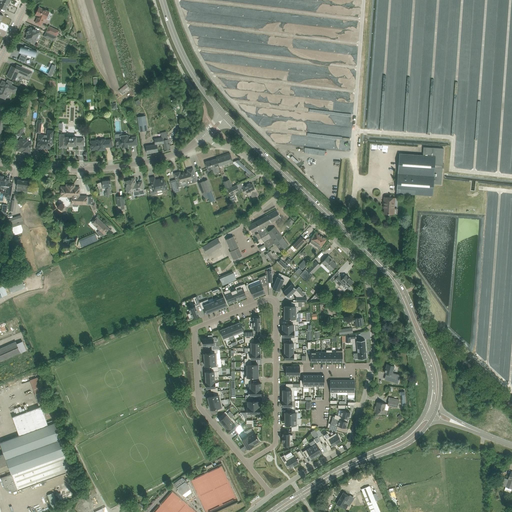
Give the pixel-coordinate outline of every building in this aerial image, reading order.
[(0,3),(0,7),(1,8),(6,10),(9,4),(2,1),(0,4),(0,3)] [(46,19),(49,12),(39,7),(36,14),(38,16),(35,23),(41,25),(44,18),(46,19)] [(57,36),(59,31),(49,26),(47,31),(57,36)] [(39,32),(31,28),(30,29),(29,29),(28,32),(29,32),(26,39),(34,43),(37,38),(38,38),(39,37),(39,36),(40,35),(39,34),(39,32)] [(54,41),(56,37),(46,32),(44,36),(54,41)] [(33,49),(28,47),(25,45),(25,46),(24,47),(21,47),(19,52),(23,53),(22,55),(21,54),(19,59),(18,59),(21,60),(25,63),(25,62),(27,57),(25,56),(26,54),(35,57),(37,51),(33,50),(33,49)] [(10,69),(7,76),(11,78),(13,79),(15,75),(17,76),(19,73),(30,78),(32,72),(22,67),(21,70),(15,67),(12,66),(11,69),(10,69)] [(17,88),(8,84),(3,81),(1,85),(2,86),(1,88),(1,87),(0,89),(0,96),(5,99),(9,91),(15,94),(17,88)] [(122,95),(130,88),(127,84),(119,90),(122,95)] [(140,132),(148,130),(146,120),(146,116),(138,117),(140,132)] [(37,143),(37,149),(43,150),(43,148),(50,148),(50,144),(52,144),(53,131),(48,131),(47,139),(43,139),(44,136),(39,135),(38,140),(38,143),(37,143)] [(84,145),(84,140),(84,139),(76,138),(76,137),(67,137),(67,134),(60,134),(59,148),(67,148),(67,145),(76,146),(76,145),(84,145)] [(129,138),(129,135),(121,136),(121,138),(116,138),(117,147),(118,147),(122,147),(122,148),(128,147),(128,146),(137,145),(136,137),(129,138)] [(155,144),(151,145),(152,149),(154,149),(155,152),(158,152),(157,144),(163,143),(165,150),(170,148),(169,143),(168,139),(163,140),(162,138),(154,139),(155,144)] [(27,142),(28,140),(20,139),(20,141),(18,141),(17,146),(16,151),(25,152),(25,153),(29,153),(29,152),(30,152),(31,142),(27,142)] [(105,140),(96,140),(97,141),(91,141),(91,145),(91,150),(100,149),(100,150),(105,149),(105,147),(112,146),(112,140),(105,140)] [(151,145),(146,146),(146,149),(147,154),(152,153),(155,152),(154,149),(152,149),(151,145)] [(399,154),(396,193),(398,193),(398,195),(401,195),(401,194),(432,196),(434,176),(441,177),(442,177),(444,149),(431,148),(432,148),(431,156),(399,154)] [(219,166),(228,164),(233,162),(230,154),(217,158),(219,166)] [(208,170),(219,166),(217,158),(205,162),(208,170)] [(238,160),(235,161),(247,172),(249,170),(238,160)] [(189,171),(184,173),(186,181),(187,185),(193,183),(193,182),(197,182),(194,173),(193,168),(189,169),(189,171)] [(179,174),(178,172),(174,173),(176,180),(171,181),(174,191),(179,189),(178,187),(181,186),(180,183),(186,181),(184,173),(179,174)] [(0,188),(6,189),(5,197),(7,197),(6,200),(8,202),(10,202),(11,199),(11,198),(12,188),(13,183),(10,182),(10,178),(6,178),(4,178),(4,176),(1,176),(0,175),(0,188)] [(154,177),(150,178),(153,194),(157,193),(156,190),(161,189),(162,191),(167,189),(166,182),(165,182),(164,178),(157,180),(155,180),(154,177)] [(127,187),(126,187),(127,192),(133,191),(133,192),(138,191),(139,195),(145,194),(144,190),(142,183),(136,184),(135,178),(132,179),(132,180),(131,180),(126,182),(127,187)] [(21,180),(21,179),(19,179),(18,180),(17,186),(17,190),(33,192),(33,189),(29,188),(30,181),(29,181),(27,180),(27,181),(21,180)] [(109,193),(112,193),(110,179),(102,180),(102,182),(97,184),(99,188),(106,187),(106,192),(105,193),(106,196),(106,197),(108,196),(109,196),(109,193)] [(229,179),(223,181),(226,188),(232,186),(230,183),(229,179)] [(207,180),(203,181),(206,191),(208,198),(209,198),(210,202),(212,201),(215,200),(213,197),(212,191),(207,180)] [(203,181),(198,183),(202,193),(203,192),(205,199),(208,198),(206,191),(203,181)] [(258,194),(256,191),(253,185),(251,186),(250,183),(243,187),(242,188),(243,191),(245,194),(247,192),(249,196),(251,195),(252,197),(258,194)] [(61,188),(61,191),(61,196),(68,196),(68,197),(71,199),(71,203),(72,203),(72,205),(73,207),(77,207),(78,206),(79,204),(87,204),(89,204),(90,204),(91,204),(94,211),(98,210),(93,196),(90,197),(87,197),(79,196),(79,188),(75,188),(75,185),(72,185),(67,185),(66,187),(61,187),(61,188)] [(239,190),(237,185),(228,189),(231,194),(237,191),(239,190)] [(394,214),(395,198),(384,197),(384,206),(385,206),(384,213),(394,214)] [(268,233),(264,226),(281,217),(277,210),(255,222),(259,229),(257,230),(262,240),(264,242),(265,244),(267,248),(275,243),(282,238),(275,228),(268,233)] [(12,227),(24,224),(23,220),(21,215),(8,219),(10,226),(12,226),(12,227)] [(97,217),(91,223),(99,231),(102,233),(101,234),(100,236),(103,236),(104,235),(110,229),(97,217)] [(0,225),(5,235),(10,232),(5,222),(0,224),(0,225)] [(251,233),(257,230),(259,229),(255,222),(247,226),(250,230),(251,233)] [(322,245),(326,239),(316,233),(312,240),(318,243),(317,244),(321,246),(322,245)] [(233,260),(242,255),(239,248),(233,236),(226,239),(231,251),(229,252),(233,260)] [(297,249),(305,241),(301,237),(293,246),(297,249)] [(281,251),(284,249),(288,246),(282,238),(275,243),(281,251)] [(217,239),(203,247),(207,254),(221,245),(217,239)] [(261,253),(267,248),(265,244),(258,248),(261,253)] [(269,252),(265,255),(269,261),(268,262),(271,265),(276,262),(269,252)] [(330,271),(333,268),(336,265),(331,259),(331,258),(329,255),(322,263),(330,271)] [(280,260),(278,262),(285,269),(287,266),(280,260)] [(312,274),(320,265),(316,261),(308,270),(312,274)] [(305,269),(300,275),(307,282),(313,276),(305,269)] [(224,284),(235,279),(233,272),(220,278),(223,285),(224,284)] [(259,280),(254,282),(255,285),(259,295),(265,293),(264,291),(262,287),(263,286),(264,286),(265,286),(268,284),(268,282),(267,274),(266,275),(259,278),(259,279),(259,280)] [(277,276),(272,288),(279,291),(282,283),(286,285),(290,278),(283,275),(282,278),(277,276)] [(353,287),(350,285),(353,282),(346,275),(342,279),(339,275),(334,280),(340,285),(339,286),(344,291),(348,288),(350,290),(353,287)] [(11,292),(26,289),(24,281),(9,285),(11,292)] [(242,285),(235,287),(240,299),(244,298),(246,297),(245,293),(244,291),(245,291),(247,290),(245,285),(245,284),(242,285)] [(247,284),(245,285),(247,290),(248,292),(250,291),(251,290),(252,293),(254,297),(256,296),(259,295),(255,285),(250,287),(248,284),(247,284)] [(283,292),(288,297),(293,292),(297,297),(296,297),(296,301),(306,301),(306,297),(303,297),(296,289),(292,284),(283,292)] [(231,291),(235,301),(239,300),(240,299),(235,287),(236,290),(235,290),(234,290),(231,291)] [(317,293),(315,295),(316,296),(315,296),(319,299),(321,297),(325,292),(321,288),(317,293)] [(225,291),(224,292),(229,304),(235,301),(231,291),(231,290),(230,289),(225,291)] [(190,313),(188,314),(189,318),(192,317),(193,318),(193,319),(197,317),(197,316),(199,316),(199,315),(198,313),(197,309),(195,307),(200,305),(199,303),(198,298),(197,296),(195,297),(193,298),(194,301),(195,303),(193,304),(192,305),(193,307),(189,309),(190,312),(191,313),(190,313)] [(218,298),(218,299),(219,299),(222,308),(227,305),(227,304),(223,296),(222,296),(218,298)] [(218,299),(214,301),(217,309),(222,308),(219,299),(218,299)] [(200,303),(199,303),(200,305),(202,309),(205,308),(205,309),(207,313),(210,312),(212,311),(209,303),(207,304),(204,305),(203,303),(203,301),(200,303)] [(214,301),(209,303),(212,311),(217,309),(214,301)] [(284,308),(284,311),(284,312),(297,312),(297,311),(297,307),(298,307),(298,302),(291,302),(291,306),(289,306),(285,306),(284,306),(284,307),(284,308)] [(284,312),(284,318),(286,318),(291,318),(291,319),(291,321),(298,321),(300,321),(300,312),(297,312),(284,312)] [(253,323),(251,323),(251,327),(251,328),(253,328),(253,329),(255,329),(255,331),(260,331),(260,329),(260,324),(260,321),(260,317),(257,317),(257,316),(256,316),(254,317),(253,317),(253,323)] [(348,319),(343,319),(344,323),(348,322),(355,321),(356,326),(358,326),(363,325),(362,317),(357,318),(348,319)] [(282,330),(295,330),(295,325),(298,325),(298,321),(291,321),(291,324),(282,324),(282,330)] [(239,322),(235,324),(238,334),(239,335),(244,333),(241,326),(240,323),(239,322)] [(235,324),(230,326),(233,334),(233,335),(233,336),(238,334),(235,324)] [(230,326),(225,328),(228,336),(229,336),(232,335),(233,335),(233,334),(230,326)] [(220,330),(220,331),(223,338),(224,341),(229,338),(229,336),(228,336),(225,328),(220,330)] [(282,330),(282,336),(291,336),(291,339),(298,339),(298,336),(295,336),(295,330),(282,330)] [(203,339),(202,339),(202,343),(203,343),(203,344),(203,345),(207,345),(209,345),(210,345),(211,345),(212,345),(213,345),(213,346),(212,346),(212,350),(217,350),(219,350),(219,346),(219,338),(213,338),(212,337),(212,335),(209,335),(208,335),(208,338),(205,339),(203,339)] [(284,344),(284,348),(293,348),(294,348),(296,348),(296,343),(298,343),(298,339),(291,339),(291,343),(284,343),(284,344)] [(365,340),(357,341),(357,353),(358,359),(366,358),(365,340)] [(0,361),(20,353),(16,342),(0,348),(0,361)] [(204,355),(203,355),(204,359),(204,360),(217,359),(216,353),(218,353),(217,350),(212,350),(211,350),(210,350),(211,353),(210,353),(204,354),(204,355)] [(217,359),(204,360),(205,366),(209,365),(211,365),(211,368),(218,368),(218,367),(221,367),(221,359),(217,359)] [(387,364),(384,373),(386,373),(386,376),(392,378),(396,379),(397,374),(392,373),(394,366),(394,365),(390,364),(390,365),(387,364)] [(207,372),(205,372),(205,377),(214,377),(219,377),(218,368),(211,368),(212,371),(207,372)] [(40,377),(32,378),(37,399),(44,398),(40,377)] [(282,390),(282,395),(294,395),(297,395),(297,390),(297,387),(293,387),(286,387),(286,390),(282,390)] [(208,399),(207,399),(208,403),(209,403),(209,402),(209,403),(221,400),(220,395),(214,396),(208,398),(208,399)] [(221,400),(209,403),(210,408),(211,409),(212,409),(217,408),(223,406),(222,405),(221,400)] [(282,401),(282,406),(287,406),(287,407),(287,409),(290,409),(291,409),(294,409),(295,409),(295,401),(294,401),(292,401),(291,401),(282,401)] [(384,410),(386,404),(377,402),(376,408),(375,408),(374,412),(387,415),(387,410),(384,410)] [(0,466),(8,464),(12,474),(1,478),(5,489),(6,488),(6,489),(8,490),(9,490),(12,492),(23,488),(72,470),(54,423),(48,425),(46,419),(41,406),(40,407),(27,411),(13,417),(19,436),(1,443),(4,453),(0,454),(0,466)] [(285,412),(285,418),(297,418),(300,418),(300,413),(297,413),(298,413),(298,409),(297,409),(295,409),(294,409),(291,409),(291,411),(291,412),(286,412),(285,412)] [(335,415),(334,418),(336,419),(339,420),(341,420),(342,417),(348,419),(350,415),(350,413),(348,412),(342,410),(340,416),(335,415)] [(220,420),(219,421),(220,421),(223,425),(231,418),(228,414),(222,418),(220,420)] [(331,424),(329,429),(336,431),(337,426),(338,426),(346,428),(348,422),(347,422),(348,419),(342,417),(341,420),(339,420),(336,419),(334,418),(334,417),(333,416),(331,424)] [(231,418),(223,425),(226,429),(233,423),(235,421),(234,420),(232,417),(231,418)] [(285,418),(285,424),(286,424),(291,424),(291,427),(298,427),(298,424),(297,424),(297,418),(285,418)] [(233,423),(226,429),(230,433),(235,429),(237,427),(236,427),(239,425),(235,421),(233,423)] [(253,431),(247,435),(253,445),(253,444),(255,443),(256,444),(259,442),(258,441),(259,441),(254,433),(253,431)] [(282,436),(282,441),(283,441),(283,445),(286,445),(286,446),(289,446),(289,445),(290,445),(290,443),(290,440),(292,440),(292,437),(292,435),(293,435),(290,435),(290,434),(288,434),(288,432),(285,432),(283,432),(283,433),(283,434),(283,435),(283,436),(282,436)] [(327,433),(323,435),(326,439),(330,446),(332,444),(333,446),(339,442),(341,441),(340,439),(339,439),(340,438),(338,435),(337,435),(336,433),(330,437),(327,433)] [(247,435),(241,438),(244,442),(247,448),(248,448),(253,445),(247,435)] [(314,440),(309,443),(311,446),(317,456),(322,453),(319,448),(319,447),(322,445),(319,439),(318,437),(313,439),(314,440)] [(311,446),(302,452),(303,453),(306,458),(310,456),(312,459),(317,456),(311,446)] [(281,457),(282,458),(287,467),(290,466),(291,468),(297,464),(298,463),(298,461),(294,456),(293,454),(292,455),(291,452),(285,455),(285,454),(281,457)] [(505,478),(503,485),(506,487),(510,488),(511,483),(511,482),(511,471),(511,472),(509,477),(508,479),(505,478)] [(190,489),(188,484),(187,484),(188,484),(186,482),(187,481),(182,477),(174,483),(176,489),(178,489),(179,491),(183,494),(190,489)] [(76,483),(61,487),(64,497),(79,493),(76,483)] [(370,511),(380,511),(376,501),(373,494),(369,486),(361,489),(370,511)] [(345,509),(348,505),(346,503),(350,496),(343,492),(336,504),(342,507),(345,509)]
